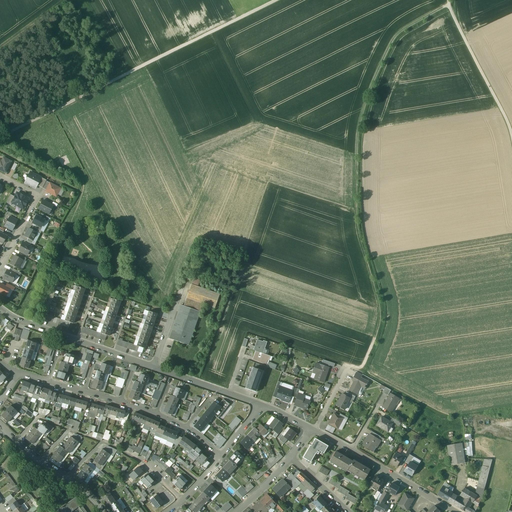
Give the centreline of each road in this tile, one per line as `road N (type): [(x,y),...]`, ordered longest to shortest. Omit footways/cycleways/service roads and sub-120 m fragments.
road 1 (track): [(345,365),(364,362),(379,306),(358,230),(358,133),(396,39),(448,5)]
road 2 (track): [(0,136),(276,0)]
road 3 (track): [(178,290),(209,204),(142,65)]
road 4 (residential): [(153,367),(0,309)]
road 5 (track): [(511,135),(448,0)]
road 6 (residential): [(455,511),(351,450)]
road 7 (residential): [(0,176),(35,196),(0,268)]
